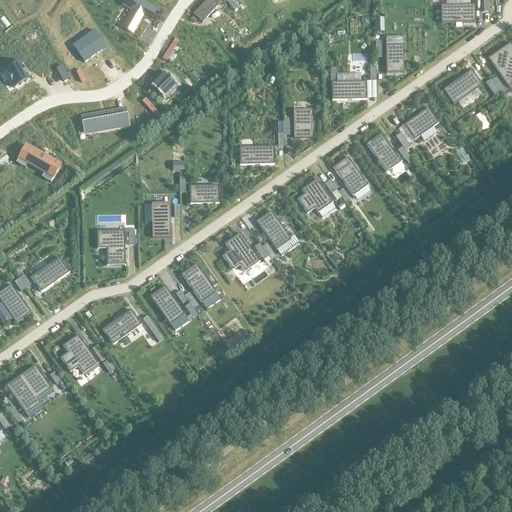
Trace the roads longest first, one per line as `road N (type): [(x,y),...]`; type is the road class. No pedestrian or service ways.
road 1 (residential): [(511,18),(128,287),(90,295),(0,359)]
road 2 (secondary): [(199,511),(511,285)]
road 3 (residential): [(186,0),(132,79),(104,94),(49,102),(0,136)]
